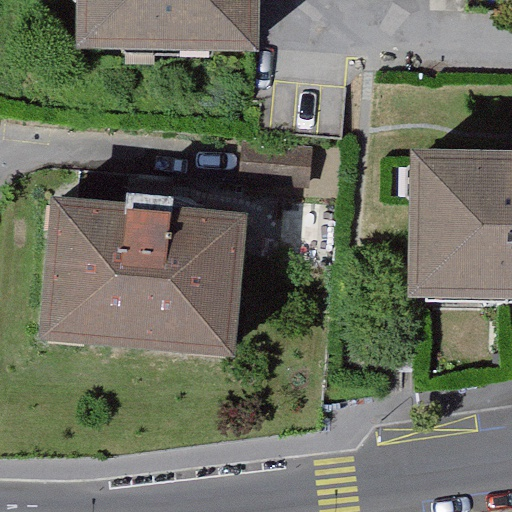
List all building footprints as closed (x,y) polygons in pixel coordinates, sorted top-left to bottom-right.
[(259,0),(75,0),(74,60),(258,64),(259,0)] [(242,145),(240,185),(308,188),(310,148),(242,145)] [(511,157),(410,156),(408,312),(419,312),(511,312),(511,157)] [(56,336),(256,352),(268,207),(194,201),(195,190),(148,186),(147,197),(69,190),(56,336)] [(511,312),(419,312),(419,392),(511,378),(511,312)]
